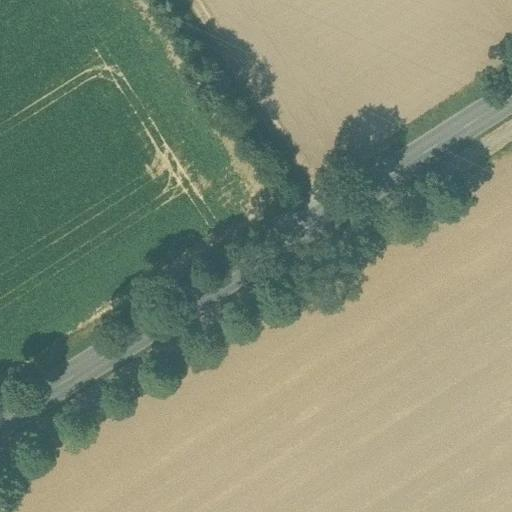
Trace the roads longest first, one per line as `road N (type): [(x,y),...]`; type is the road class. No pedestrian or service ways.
road 1 (primary): [(511,95),(0,416)]
road 2 (track): [(324,214),(196,0)]
